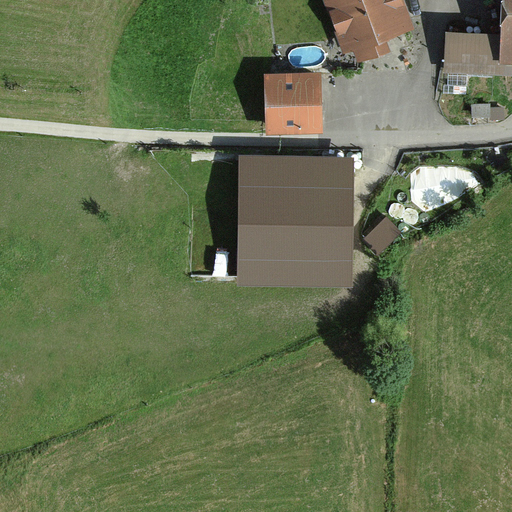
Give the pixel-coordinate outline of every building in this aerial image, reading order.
[(403,0),(323,0),(343,54),(414,29),(403,0)] [(511,0),(503,0),(503,56),(511,55),(511,0)] [(322,73),(264,74),(266,134),(323,133),(322,73)] [(239,155),(237,285),(352,287),(354,156),(239,155)] [(388,218),(369,235),(384,251),(403,234),(388,218)]
